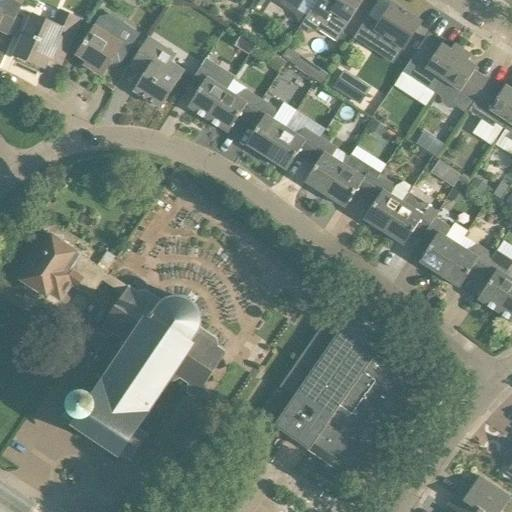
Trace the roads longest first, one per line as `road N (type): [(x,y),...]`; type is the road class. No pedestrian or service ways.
road 1 (residential): [(498,379),(197,156),(121,138),(87,141),(17,170)]
road 2 (residential): [(400,511),(498,379)]
